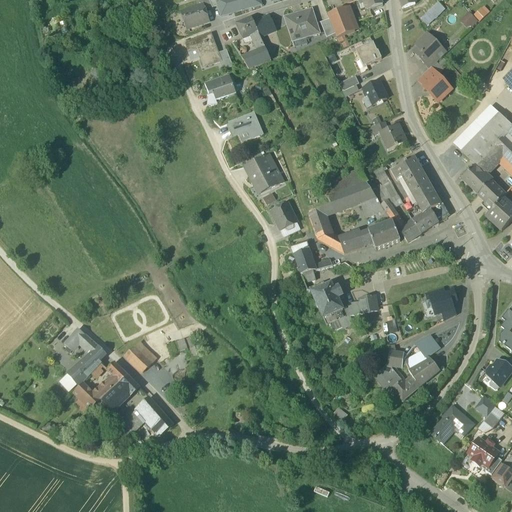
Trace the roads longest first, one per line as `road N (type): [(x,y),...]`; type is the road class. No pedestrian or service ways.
road 1 (track): [(149,0),(226,177),(268,236),(272,314),(285,353),(314,403),(363,444)]
road 2 (residential): [(393,0),(410,116),(488,268)]
road 3 (residential): [(488,268),(477,280),(473,339),(444,390),(420,417),(363,444)]
road 4 (track): [(122,462),(87,457),(0,417)]
road 5 (residential): [(471,511),(363,444)]
